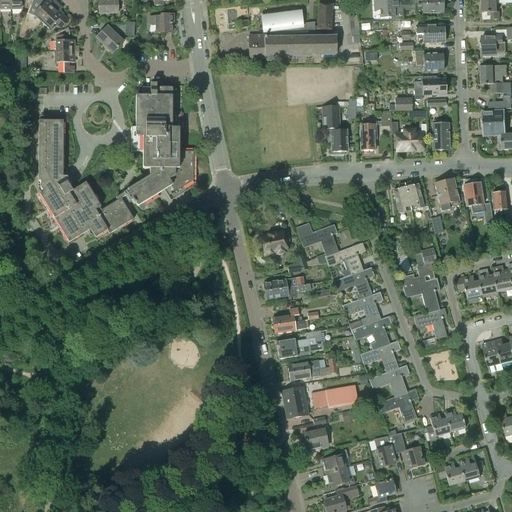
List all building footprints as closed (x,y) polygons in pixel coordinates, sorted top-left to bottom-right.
[(0,0),(0,10),(10,11),(9,0),(0,0)] [(9,0),(10,11),(21,10),(21,1),(28,1),(28,0),(9,0)] [(33,15),(41,23),(58,4),(54,1),(52,3),(50,3),(47,0),(33,15)] [(105,0),(98,1),(98,14),(117,14),(117,1),(122,1),(121,0),(105,0)] [(511,0),(481,0),(482,6),(481,6),(481,11),(482,12),(482,14),(482,21),(500,21),(499,14),(497,13),(497,5),(499,5),(499,4),(511,3),(511,0)] [(393,1),(374,2),(374,11),(379,11),(380,19),(391,18),(391,22),(403,21),(403,9),(410,8),(410,6),(410,3),(409,3),(399,3),(399,2),(393,2),(393,1)] [(58,4),(41,23),(49,30),(55,23),(60,28),(68,21),(60,13),(60,11),(62,8),(58,4)] [(331,31),(332,5),(318,4),(317,28),(314,28),(314,24),(306,25),(306,24),(303,25),(301,10),(260,15),(262,30),(265,30),(266,36),(248,36),(249,59),(264,59),(266,62),(271,62),(273,60),(273,55),(335,54),(335,55),(336,55),(336,38),(329,38),(329,31),(331,31)] [(410,6),(410,8),(415,8),(415,15),(443,14),(442,5),(410,6)] [(161,18),(149,18),(149,25),(155,25),(155,34),(171,34),(171,16),(161,16),(161,18)] [(416,28),(416,36),(443,35),(443,26),(422,27),(422,28),(416,28)] [(96,39),(112,54),(122,43),(107,28),(96,39)] [(53,35),(53,53),(78,52),(78,47),(75,47),(73,45),(73,41),(68,41),(68,36),(59,36),(59,32),(53,35)] [(443,35),(416,36),(417,45),(422,45),(423,45),(444,44),(443,35)] [(496,44),(503,44),(502,38),(496,38),(496,37),(482,38),(482,56),(497,55),(496,44)] [(78,52),(53,53),(54,71),(72,71),(72,63),(74,63),(73,59),(75,58),(78,58),(78,52)] [(423,53),(414,53),(415,65),(423,65),(423,64),(443,63),(443,62),(444,61),(444,56),(443,55),(442,54),(423,55),(423,53)] [(443,63),(423,64),(423,65),(423,72),(443,72),(443,70),(445,70),(445,65),(443,64),(443,63)] [(481,75),(479,75),(479,85),(492,85),(493,94),(505,94),(504,84),(504,77),(508,77),(508,66),(481,67),(481,68),(481,75)] [(414,88),(408,88),(408,91),(414,90),(422,90),(422,88),(432,88),(432,87),(436,87),(436,88),(445,88),(445,80),(436,80),(436,78),(422,79),(422,83),(414,84),(414,88)] [(149,89),(142,89),(142,96),(138,97),(138,129),(132,129),(133,145),(145,145),(145,169),(149,169),(149,177),(127,191),(135,205),(163,189),(171,201),(195,186),(195,168),(192,167),(192,153),(177,153),(177,130),(181,130),(181,113),(169,113),(169,89),(157,89),(157,84),(150,85),(149,89)] [(505,102),(489,103),(490,110),(511,109),(511,90),(511,84),(504,84),(505,94),(505,96),(504,96),(505,102)] [(408,91),(408,93),(415,93),(415,100),(421,100),(421,96),(445,96),(445,88),(436,88),(436,87),(432,87),(432,88),(422,88),(422,90),(414,90),(408,91)] [(395,112),(412,112),(411,99),(394,100),(395,107),(395,112)] [(348,120),(356,120),(356,113),(355,108),(347,108),(347,114),(348,120)] [(328,138),(328,146),(331,146),(331,153),(339,153),(340,153),(344,153),(345,152),(347,152),(346,132),(337,132),(336,109),(323,109),(324,130),(331,130),(331,138),(328,138)] [(483,112),(482,112),(482,119),(483,130),(483,138),(484,138),(484,137),(502,136),(506,136),(505,110),(504,110),(504,111),(483,113),(483,112)] [(380,113),(381,127),(390,127),(390,113),(380,113)] [(62,177),(63,122),(38,122),(38,182),(40,182),(40,188),(43,193),(39,195),(68,243),(90,230),(95,239),(107,231),(109,235),(133,220),(120,199),(101,211),(99,208),(100,208),(85,183),(72,191),(69,187),(71,185),(66,177),(62,177)] [(361,126),(360,126),(361,152),(362,152),(363,153),(367,153),(368,152),(374,152),(374,140),(375,140),(375,125),(374,125),(374,122),(361,123),(361,126)] [(397,123),(391,124),(391,136),(396,136),(396,152),(404,152),(409,152),(408,131),(400,131),(400,135),(397,135),(397,123)] [(433,126),(431,126),(432,151),(449,151),(448,125),(446,126),(446,123),(433,123),(433,126)] [(413,130),(408,130),(408,131),(409,152),(414,152),(422,151),(421,134),(413,134),(413,130)] [(502,137),(502,151),(511,150),(511,135),(506,136),(502,136),(502,137)] [(448,204),(458,201),(453,180),(434,185),(440,211),(449,209),(448,204)] [(463,187),(462,187),(464,197),(463,198),(464,201),(465,201),(466,208),(470,207),(472,215),(484,213),(486,224),(492,223),(489,204),(483,205),(480,184),(479,184),(479,185),(477,185),(476,180),(465,182),(465,187),(463,187)] [(410,183),(404,185),(410,211),(422,207),(417,186),(411,187),(410,183)] [(410,211),(404,185),(398,186),(399,190),(392,192),(398,214),(410,211)] [(492,194),(494,212),(495,212),(495,215),(505,214),(505,211),(506,211),(505,193),(492,194)] [(430,219),(434,236),(443,234),(439,217),(430,219)] [(308,224),(296,229),(303,248),(320,242),(325,255),(316,258),(316,259),(306,263),(307,267),(326,264),(324,258),(338,253),(331,235),(336,234),(334,226),(311,234),(308,224)] [(264,256),(276,253),(276,256),(278,256),(282,255),(284,254),(284,252),(286,251),(285,244),(289,243),(287,234),(283,235),(282,233),(261,238),(261,240),(257,241),(258,247),(262,246),(264,256)] [(387,244),(397,274),(410,270),(400,239),(387,244)] [(511,240),(499,243),(500,253),(511,251),(511,240)] [(345,261),(350,276),(362,272),(357,255),(365,252),(362,244),(338,253),(324,258),(326,264),(328,267),(345,261)] [(421,254),(420,254),(424,270),(431,268),(431,266),(436,264),(433,250),(420,252),(421,254)] [(298,265),(287,266),(289,274),(300,272),(307,270),(302,254),(295,257),(298,265)] [(423,269),(420,254),(414,255),(417,271),(423,269)] [(503,267),(493,269),(494,273),(495,279),(498,293),(511,290),(511,284),(510,276),(505,277),(504,271),(503,267)] [(413,275),(400,279),(405,298),(421,294),(426,314),(439,311),(434,292),(439,290),(436,279),(434,280),(431,268),(424,270),(417,272),(418,278),(414,279),(413,275)] [(354,286),(359,300),(371,296),(365,280),(374,277),(371,269),(362,272),(350,276),(333,282),(336,292),(354,286)] [(488,270),(478,272),(479,276),(478,276),(480,282),(483,296),(483,298),(498,295),(498,293),(495,279),(490,280),(489,274),(488,274),(488,270)] [(483,296),(480,282),(475,283),(473,277),(456,280),(459,293),(466,292),(467,300),(483,296)] [(263,284),(265,292),(304,286),(303,278),(284,281),(263,284)] [(304,286),(265,292),(266,301),(286,298),(287,297),(293,296),(297,294),(312,291),(311,285),(304,287),(304,286)] [(328,291),(317,292),(318,299),(329,297),(328,291)] [(360,321),(362,327),(380,320),(374,304),(382,301),(379,293),(371,296),(359,300),(342,307),(345,316),(362,310),(366,319),(360,321)] [(104,311),(108,317),(118,311),(114,305),(104,311)] [(271,319),(273,327),(299,323),(297,310),(287,311),(288,316),(271,319)] [(444,310),(439,311),(426,314),(413,317),(416,328),(431,324),(435,340),(446,337),(441,319),(446,318),(444,310)] [(307,314),(308,321),(318,320),(316,313),(307,314)] [(370,345),(372,351),(389,345),(383,329),(391,326),(388,318),(380,320),(362,327),(351,331),(353,339),(354,341),(371,334),(374,343),(370,345)] [(299,323),(273,327),(274,335),(295,332),(296,332),(304,330),(307,330),(306,322),(299,323)] [(295,340),(275,343),(277,352),(322,344),(322,343),(324,342),(322,332),(304,335),(305,341),(296,342),(295,340)] [(353,339),(347,341),(351,351),(357,349),(354,341),(353,339)] [(496,341),(498,347),(502,364),(511,361),(511,346),(511,344),(504,345),(502,339),(496,341)] [(380,359),(386,374),(398,369),(392,353),(400,350),(397,342),(389,345),(372,351),(360,356),(363,365),(380,359)] [(502,364),(498,347),(490,349),(489,343),(482,345),(488,368),(502,364)] [(322,344),(277,352),(278,361),(300,357),(300,355),(323,351),(322,344)] [(448,349),(427,357),(433,373),(436,372),(439,379),(457,373),(448,349)] [(352,352),(354,364),(360,362),(358,350),(352,352)] [(327,361),(328,368),(335,367),(334,360),(327,361)] [(287,366),(288,375),(319,370),(317,362),(308,363),(306,363),(287,366)] [(389,383),(394,398),(407,394),(401,377),(409,375),(406,366),(398,369),(386,374),(368,380),(372,389),(389,383)] [(335,367),(328,368),(329,375),(336,374),(335,367)] [(319,370),(288,375),(290,382),(320,377),(319,370)] [(358,378),(360,386),(367,385),(365,376),(358,378)] [(325,392),(311,394),(314,411),(357,403),(353,386),(325,392)] [(281,392),(283,406),(305,402),(302,389),(281,392)] [(407,394),(394,398),(377,404),(381,414),(398,408),(403,423),(416,419),(410,402),(418,399),(415,391),(407,394)] [(305,402),(283,406),(286,420),(307,415),(305,402)] [(444,413),(445,420),(450,434),(465,429),(459,409),(460,415),(455,417),(454,411),(444,413)] [(352,411),(341,414),(343,423),(354,420),(352,411)] [(511,418),(508,419),(506,413),(500,415),(507,443),(511,441),(511,418)] [(450,434),(445,420),(441,421),(439,415),(429,418),(432,427),(425,429),(429,442),(435,440),(435,438),(450,434)] [(312,420),(314,426),(325,424),(324,418),(312,420)] [(303,435),(307,451),(327,447),(324,431),(303,435)] [(396,436),(393,436),(398,452),(405,450),(400,435),(396,436)] [(398,452),(393,436),(389,437),(373,441),(380,469),(395,465),(392,456),(399,454),(398,452)] [(404,452),(409,470),(424,466),(419,448),(404,452)] [(322,461),(325,474),(345,469),(342,460),(348,459),(345,451),(339,453),(340,456),(322,461)] [(468,460),(458,462),(459,469),(463,483),(479,478),(476,470),(481,469),(480,463),(475,464),(473,458),(474,464),(469,466),(468,460)] [(453,464),(436,469),(439,480),(446,478),(449,487),(463,483),(459,469),(454,470),(453,464)] [(345,469),(325,474),(329,488),(348,483),(348,486),(354,485),(352,477),(347,478),(345,469)] [(377,498),(368,500),(370,507),(386,503),(384,497),(395,494),(392,480),(374,485),(377,498)] [(324,509),(324,511),(339,511),(345,510),(342,500),(358,495),(356,487),(335,492),(337,498),(324,502),(325,507),(324,507),(324,508),(324,509)]
